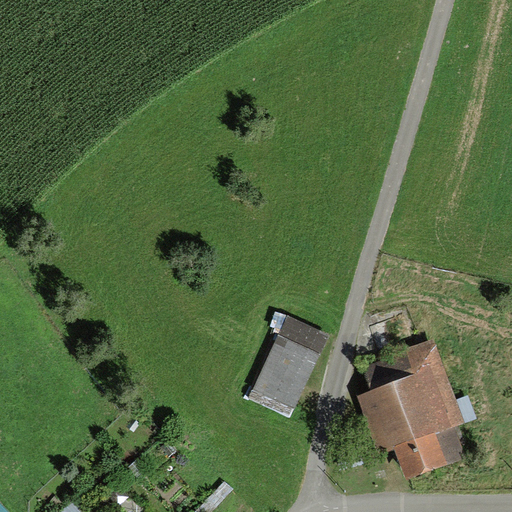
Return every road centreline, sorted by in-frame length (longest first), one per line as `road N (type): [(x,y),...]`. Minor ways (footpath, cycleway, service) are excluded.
road 1 (track): [(443,0),(359,290)]
road 2 (residential): [(304,511),(511,504)]
